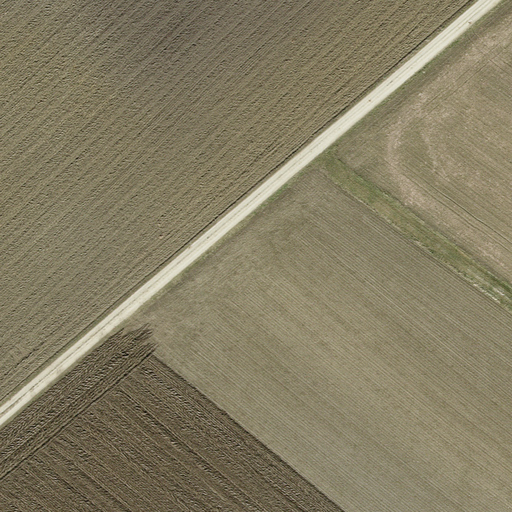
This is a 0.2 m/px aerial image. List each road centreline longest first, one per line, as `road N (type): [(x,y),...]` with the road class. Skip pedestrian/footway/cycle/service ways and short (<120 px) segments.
road 1 (track): [(0,419),(488,0)]
road 2 (track): [(511,296),(396,219),(314,147)]
